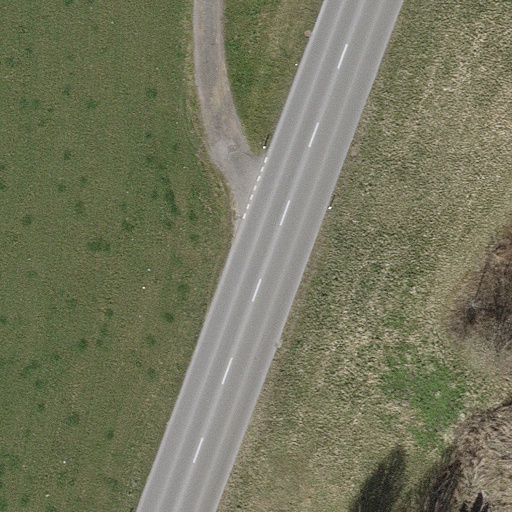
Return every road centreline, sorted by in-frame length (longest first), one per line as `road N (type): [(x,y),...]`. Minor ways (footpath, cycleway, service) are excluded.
road 1 (secondary): [(281,218),(179,511)]
road 2 (unclassified): [(201,0),(220,129),(281,218)]
road 3 (secondary): [(360,0),(281,218)]
